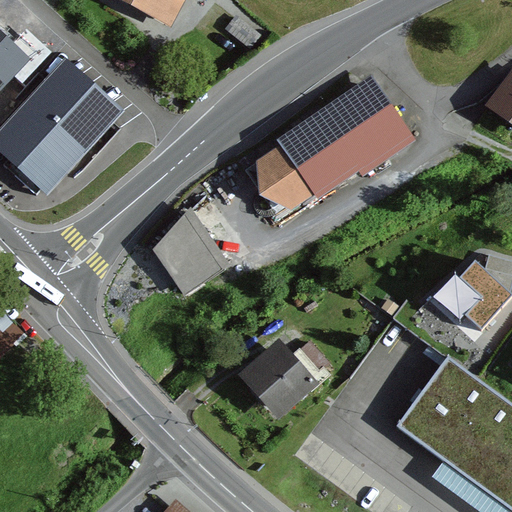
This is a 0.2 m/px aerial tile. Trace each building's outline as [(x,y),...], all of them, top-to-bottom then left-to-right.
[(135,0),(134,2),(169,20),(179,0),(135,0)] [(236,18),(227,30),(250,47),(259,36),(236,18)] [(0,139),(0,142),(48,187),(111,117),(61,72),(0,139)] [(369,87),(245,172),(275,215),(316,187),(320,191),(361,163),(364,168),(406,140),(369,87)] [(511,89),(498,108),(511,118),(511,89)] [(178,286),(220,258),(188,213),(154,251),(178,286)] [(485,271),(511,277),(511,262),(489,256),(485,271)] [(465,317),(481,332),(511,297),(511,296),(475,263),(447,293),(469,313),(465,317)] [(0,314),(0,353),(19,334),(0,314)] [(270,363),(251,379),(278,409),(305,385),(311,392),(330,376),(324,369),(328,364),(309,343),(288,360),(277,348),(265,358),(270,363)] [(397,427),(511,511),(511,403),(448,357),(417,399),(397,427)]
